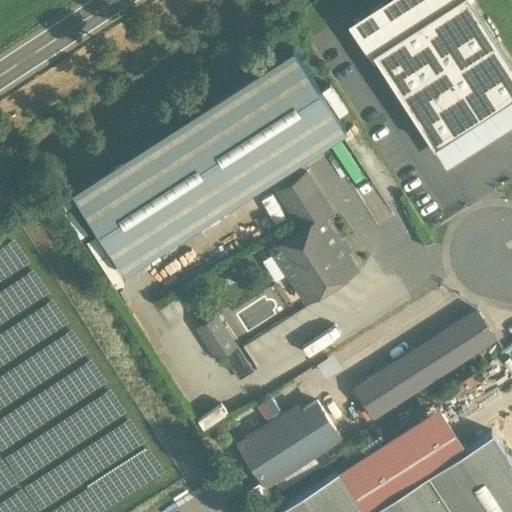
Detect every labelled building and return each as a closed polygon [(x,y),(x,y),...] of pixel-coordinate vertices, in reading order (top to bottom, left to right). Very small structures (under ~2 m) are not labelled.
[(390,0),(354,24),(372,52),(373,52),(433,146),(511,94),(511,63),(471,0),(390,0)] [(292,47),(71,189),(124,271),(345,128),(292,47)] [(321,217),(322,218),(331,212),(306,173),(278,191),(302,229),(321,217)] [(302,229),(273,248),(305,299),(354,268),(322,218),(321,217),(302,229)] [(477,309),(355,388),(372,415),(494,336),(477,309)] [(235,345),(216,316),(197,327),(216,357),(224,352),(235,368),(245,362),(234,345),(235,345)] [(247,344),(255,356),(269,347),(261,334),(247,344)] [(299,417),(285,417),(283,414),(245,438),(248,457),(252,464),(256,462),(269,482),(339,437),(316,401),(302,411),(304,414),(299,417)] [(337,470),(364,511),(365,511),(466,447),(438,405),(337,470)] [(511,511),(511,464),(491,431),(365,511),(364,511),(337,470),(270,511),(511,511)]
